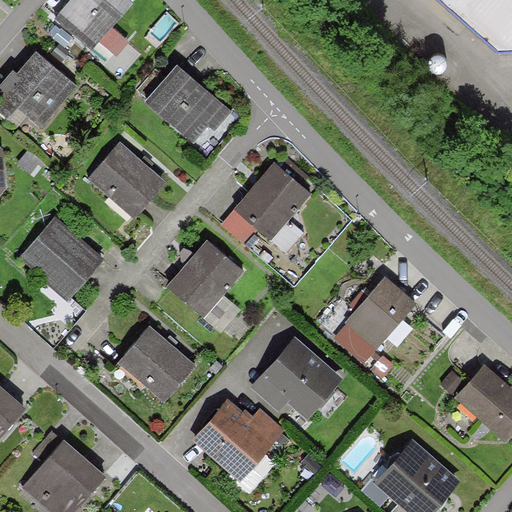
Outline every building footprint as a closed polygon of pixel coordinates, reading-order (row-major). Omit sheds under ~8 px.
[(134,6),(126,0),(70,0),(50,23),(89,57),(134,6)] [(511,0),(441,0),(504,55),(511,54),(511,0)] [(79,85),(34,50),(13,76),(8,73),(0,82),(0,99),(1,100),(0,101),(0,120),(16,133),(27,120),(42,131),(79,85)] [(231,114),(178,67),(145,105),(198,152),(231,114)] [(114,143),(79,183),(127,224),(161,185),(114,143)] [(311,199),(270,164),(227,214),(268,249),(311,199)] [(99,263),(48,217),(9,260),(60,305),(99,263)] [(241,272),(205,242),(165,289),(202,319),(241,272)] [(380,276),(331,335),(361,360),(410,302),(380,276)] [(144,321),(109,361),(160,405),(194,365),(144,321)] [(289,337),(246,388),(274,411),(282,402),(302,419),(337,378),(289,337)] [(511,390),(484,363),(452,395),(501,441),(511,430),(511,390)] [(0,433),(22,408),(0,390),(0,433)] [(280,431),(255,411),(248,420),(224,401),(189,445),(237,484),(280,431)] [(73,511),(103,477),(59,440),(17,491),(41,511),(73,511)] [(429,511),(456,482),(408,441),(369,486),(393,506),(387,511),(429,511)]
